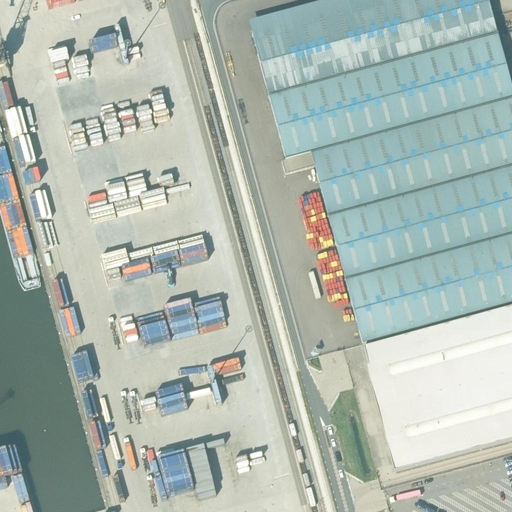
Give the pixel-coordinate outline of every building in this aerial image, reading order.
[(496,36),(485,0),(376,0),(251,34),(269,98),(496,36)] [(286,161),(511,100),(511,96),(496,37),(497,36),(496,36),(269,98),(286,161)] [(55,86),(65,83),(64,77),(53,80),(55,86)] [(331,229),(511,179),(511,100),(286,161),(281,162),(285,176),(314,168),(331,229)] [(346,287),(511,242),(511,179),(331,229),(346,287)] [(362,345),(372,342),(511,304),(511,242),(346,287),(362,345)] [(511,442),(511,308),(363,349),(397,473),(511,442)] [(230,404),(231,394),(222,394),(222,403),(230,404)] [(475,480),(460,484),(469,511),(511,511),(511,469),(502,473),(486,472),(475,475),(475,480)]
